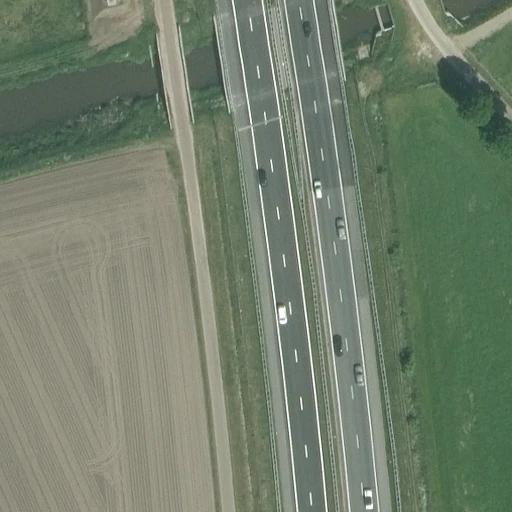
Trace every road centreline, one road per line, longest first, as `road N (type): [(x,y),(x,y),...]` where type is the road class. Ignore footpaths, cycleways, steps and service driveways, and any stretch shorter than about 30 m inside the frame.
road 1 (motorway): [(364,511),(298,0)]
road 2 (unclassified): [(229,511),(164,0)]
road 3 (motorway): [(248,0),(308,511)]
road 4 (track): [(0,76),(168,30)]
road 5 (unclassified): [(511,118),(439,40),(417,0)]
